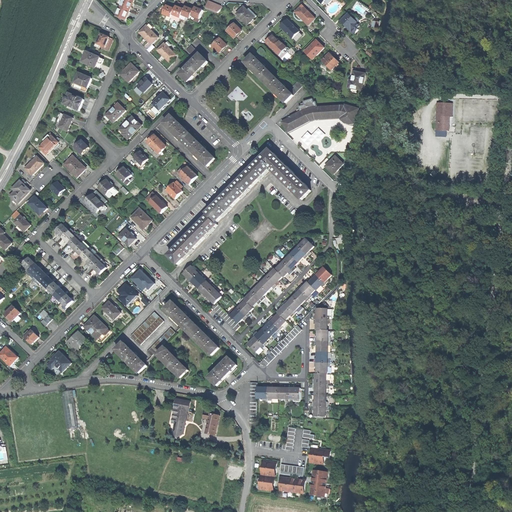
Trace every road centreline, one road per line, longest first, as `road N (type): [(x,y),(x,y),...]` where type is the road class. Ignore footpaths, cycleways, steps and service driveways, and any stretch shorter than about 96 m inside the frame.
road 1 (track): [(511,137),(468,511)]
road 2 (residential): [(3,392),(108,379),(222,395)]
road 3 (secondary): [(0,180),(84,4)]
road 4 (residential): [(254,370),(140,254)]
road 5 (residential): [(140,254),(241,153)]
road 6 (residential): [(117,155),(91,123),(128,41)]
road 7 (residential): [(241,153),(270,124),(333,188)]
road 8 (residential): [(280,9),(191,100)]
road 9 (residential): [(241,511),(248,438),(222,395)]
